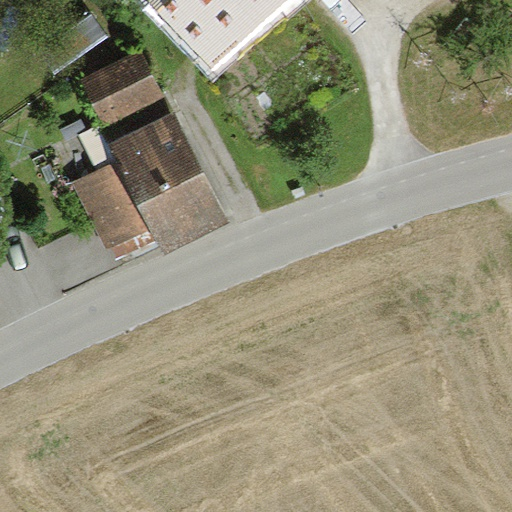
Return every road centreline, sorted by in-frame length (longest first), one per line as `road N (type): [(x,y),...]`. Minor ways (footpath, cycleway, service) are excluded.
road 1 (residential): [(511,169),(391,199),(99,311),(0,361)]
road 2 (unknown): [(391,199),(382,61),(389,36),(439,0)]
